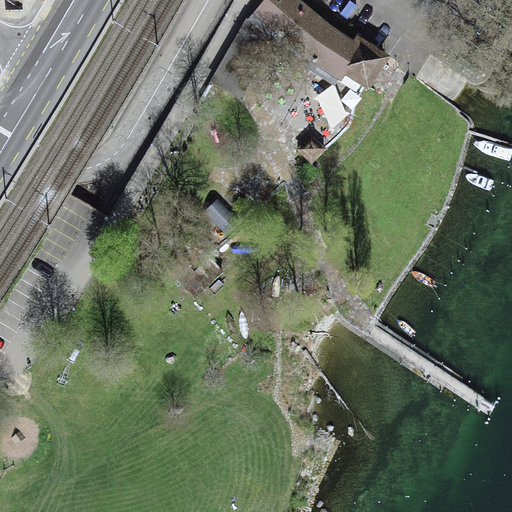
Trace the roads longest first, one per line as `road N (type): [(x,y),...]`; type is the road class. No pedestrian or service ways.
road 1 (residential): [(255,0),(145,189),(26,355),(0,374)]
road 2 (residential): [(0,160),(88,162),(115,151),(207,0)]
